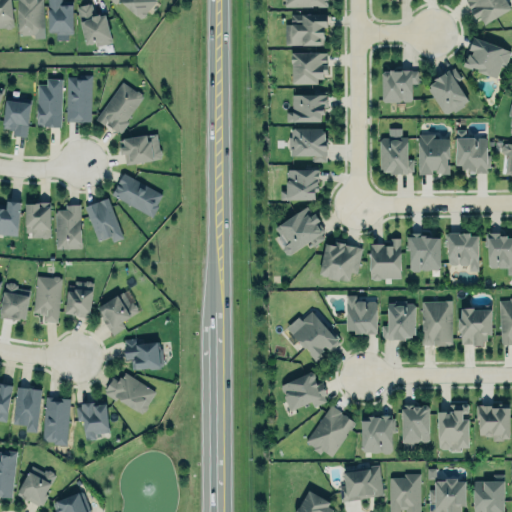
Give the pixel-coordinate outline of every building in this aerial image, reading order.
[(0,0),(8,0),(12,26),(0,27),(0,0)] [(16,0),(42,0),(44,29),(36,29),(36,34),(18,34),(16,0)] [(47,0),(61,0),(61,2),(72,2),(72,31),(70,33),(55,33),(55,31),(47,31),(47,0)] [(154,0),(145,11),(146,13),(143,17),(139,17),(120,0),(116,0),(114,2),(111,0),(154,0)] [(465,0),(506,0),(510,7),(484,22),(481,17),(476,19),(469,8),(470,8),(465,0)] [(93,13),(98,12),(99,14),(104,13),(110,36),(110,37),(111,41),(95,45),(93,41),(92,41),(91,42),(89,43),(87,42),(85,43),(75,6),(78,5),(78,4),(87,2),(87,3),(90,2),(93,13)] [(290,13),(290,22),(284,22),(284,44),(323,43),(323,36),(324,36),(324,33),(323,33),(323,26),(327,26),(327,12),(301,12),(301,13),(290,13)] [(463,64),(472,67),(472,65),(478,67),(477,69),(495,76),(500,62),(505,63),(510,50),(502,47),(502,45),(472,35),(468,48),(472,49),(471,52),(468,51),(466,58),(465,58),(463,64)] [(291,83),(317,83),(317,76),(327,76),(326,52),(291,52),(291,83)] [(381,72),(384,69),(388,69),(389,70),(389,68),(396,68),(396,69),(401,69),(401,68),(411,67),(411,69),(417,69),(417,82),(411,82),(411,98),(409,100),(383,101),(382,99),(381,72)] [(456,81),(461,78),(454,67),(425,85),(444,116),(468,101),(456,81)] [(65,120),(90,121),(91,74),(78,73),(78,76),(66,76),(65,120)] [(36,83),(46,83),(46,77),(61,78),(60,125),(35,125),(36,83)] [(95,117),(121,81),(134,90),(136,89),(139,92),(140,94),(141,95),(124,120),(126,121),(119,131),(117,129),(116,130),(104,122),(103,123),(95,117)] [(291,110),(291,93),(327,93),(327,106),(324,106),(324,112),(320,112),(320,120),(286,120),(286,110),(291,110)] [(5,98),(6,97),(6,95),(30,98),(26,136),(11,134),(11,130),(7,129),(7,127),(2,126),(2,123),(1,122),(5,98)] [(326,128),(290,127),(289,155),(312,155),(312,161),(325,161),(326,128)] [(485,138),(483,136),(477,136),(475,138),(473,135),(464,136),(464,128),(455,128),(455,163),(461,163),(461,168),(466,168),(466,169),(474,169),(474,172),(486,171),(486,167),(489,167),(489,154),(486,154),(485,138)] [(118,138),(119,144),(117,144),(119,153),(122,152),(124,163),(159,157),(159,155),(160,153),(160,149),(158,148),(155,132),(146,134),(145,132),(122,137),(122,138),(118,138)] [(418,133),(433,132),(433,137),(448,137),(448,156),(447,156),(447,162),(449,162),(449,173),(440,173),(440,171),(436,171),(435,168),(431,168),(431,172),(419,172),(418,133)] [(379,139),(382,136),(388,136),(388,134),(400,133),(400,136),(406,136),(406,158),(412,158),(412,172),(389,172),(389,170),(382,170),(382,168),(379,168),(379,139)] [(501,150),(503,153),(506,153),(504,173),(511,174),(511,142),(506,142),(504,142),(502,144),(501,150)] [(285,189),(280,189),(280,198),(314,197),(314,189),(317,189),(317,168),(316,165),(304,165),(304,168),(288,168),(285,170),(285,189)] [(110,193),(151,216),(157,205),(156,204),(162,193),(123,170),(110,193)] [(83,205),(106,196),(122,236),(111,240),(109,235),(97,240),(83,205)] [(0,233),(16,236),(20,202),(6,200),(5,209),(0,207),(0,233)] [(24,202),(24,231),(30,231),(30,236),(40,236),(41,237),(46,237),(47,236),(49,236),(49,200),(39,200),(40,205),(38,205),(38,201),(34,201),(34,202),(24,202)] [(55,248),(81,248),(80,204),(64,204),(64,209),(54,209),(55,248)] [(323,238),(312,245),(309,240),(290,253),(285,253),(281,248),(282,244),(286,242),(280,232),(278,233),(274,226),(306,204),(311,213),(314,211),(319,219),(317,220),(324,230),(320,233),(323,238)] [(439,265),(439,236),(437,236),(437,235),(428,235),(428,233),(419,233),(419,231),(408,231),(408,235),(405,235),(405,247),(409,247),(408,267),(412,270),(417,270),(420,267),(421,267),(423,268),(428,268),(431,267),(436,267),(439,265)] [(478,270),(477,232),(446,233),(447,265),(468,264),(468,270),(478,270)] [(511,273),(511,233),(487,234),(487,267),(506,267),(506,274),(511,273)] [(369,243),(383,242),(383,244),(389,244),(389,236),(399,236),(399,276),(380,276),(378,278),(373,278),(371,276),(369,276),(369,243)] [(343,243),(361,247),(356,272),(350,270),(348,278),(346,278),(346,279),(337,277),(337,279),(326,277),(326,274),(325,275),(321,274),(320,273),(318,272),(325,242),(334,244),(335,240),(344,242),(343,243)] [(42,321),(58,321),(60,277),(35,275),(33,313),(43,314),(42,321)] [(67,283),(63,312),(71,313),(70,315),(89,318),(93,280),(90,280),(88,278),(84,278),(83,279),(73,278),(72,283),(67,283)] [(0,309),(0,316),(24,320),(29,287),(4,283),(0,309)] [(112,333),(124,326),(121,321),(137,310),(136,309),(136,306),(134,303),(132,303),(131,301),(129,302),(121,290),(97,306),(100,310),(98,311),(112,333)] [(344,293),(355,293),(355,300),(373,300),(375,302),(376,333),(353,333),(353,329),(345,330),(344,293)] [(500,344),(511,343),(511,296),(509,297),(509,299),(498,299),(500,344)] [(420,343),(421,300),(443,300),(443,299),(450,299),(451,344),(434,344),(434,342),(420,343)] [(387,324),(381,325),(381,338),(415,338),(414,302),(386,302),(387,324)] [(463,306),(473,306),(473,307),(491,307),(491,333),(489,333),(486,333),(486,339),(481,339),(482,343),(472,343),(472,342),(460,342),(460,341),(459,341),(459,340),(460,340),(460,329),(457,329),(457,316),(460,316),(460,313),(457,313),(457,309),(460,309),(460,306),(463,306)] [(299,319),(310,309),(328,329),(329,327),(338,336),(336,338),(338,341),(329,349),(324,344),(321,346),(323,349),(320,352),(321,353),(320,354),(322,355),(316,361),(308,352),(310,350),(305,345),(304,346),(291,332),(293,330),(294,326),(296,328),(302,322),(299,319)] [(159,367),(159,365),(161,364),(162,362),(160,347),(157,347),(156,340),(136,342),(136,337),(123,338),(124,344),(123,344),(124,358),(130,357),(131,368),(147,366),(149,368),(159,367)] [(280,382),(309,369),(313,370),(315,375),(315,378),(317,381),(321,379),(328,394),(325,395),(327,400),(311,407),(309,403),(289,412),(278,386),(280,382)] [(155,392),(124,371),(118,381),(112,377),(103,390),(140,414),(155,392)] [(11,385),(0,383),(0,420),(6,421),(11,385)] [(36,432),(40,388),(15,386),(12,423),(25,424),(24,431),(36,432)] [(44,395),(54,395),(54,399),(57,399),(57,396),(69,397),(65,444),(52,443),(52,440),(41,440),(44,395)] [(78,401),(94,399),(94,400),(105,399),(109,432),(96,434),(96,439),(83,441),(80,421),(75,422),(73,405),(79,404),(78,401)] [(475,403),(493,403),(493,405),(495,405),(495,401),(509,401),(509,437),(502,437),(502,439),(492,439),(492,436),(485,436),(483,434),(478,434),(478,418),(475,418),(475,403)] [(437,446),(437,409),(446,409),(446,411),(449,411),(448,402),(466,402),(467,403),(468,410),(466,411),(461,411),(462,418),(467,417),(468,446),(459,446),(459,450),(448,450),(448,446),(447,448),(440,448),(439,446),(437,446)] [(330,403),(304,440),(313,446),(312,448),(318,453),(321,449),(330,455),(345,433),(344,433),(348,428),(349,429),(355,421),(346,415),(347,415),(330,403)] [(429,405),(401,404),(400,441),(428,441),(429,405)] [(361,416),(360,452),(392,452),(393,417),(361,416)] [(16,450),(11,496),(0,495),(0,450),(2,451),(3,448),(16,450)] [(15,494),(31,464),(42,470),(44,467),(47,469),(48,468),(53,470),(53,472),(56,474),(47,492),(49,493),(43,505),(39,503),(38,506),(15,494)] [(338,485),(340,501),(360,498),(360,497),(382,494),(378,464),(342,469),(344,484),(338,485)] [(418,511),(419,472),(403,472),(402,477),(388,476),(387,511),(418,511)] [(503,473),(504,510),(497,510),(497,511),(473,511),(473,479),(492,479),(492,473),(503,473)] [(428,488),(427,511),(458,511),(458,506),(465,506),(465,479),(434,479),(433,488),(428,488)] [(82,489),(55,500),(56,500),(52,502),(54,507),(53,507),(55,511),(90,511),(91,511),(82,489)] [(294,511),(308,489),(328,501),(326,505),(332,508),(330,511),(294,511)]
